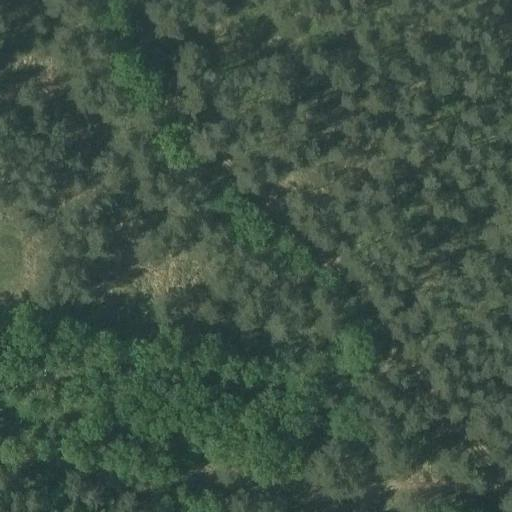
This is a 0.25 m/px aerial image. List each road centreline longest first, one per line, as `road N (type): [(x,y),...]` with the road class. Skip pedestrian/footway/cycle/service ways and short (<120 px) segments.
road 1 (track): [(0,460),(377,493),(412,458),(437,398),(511,484)]
road 2 (track): [(437,398),(233,196),(162,98),(123,0)]
